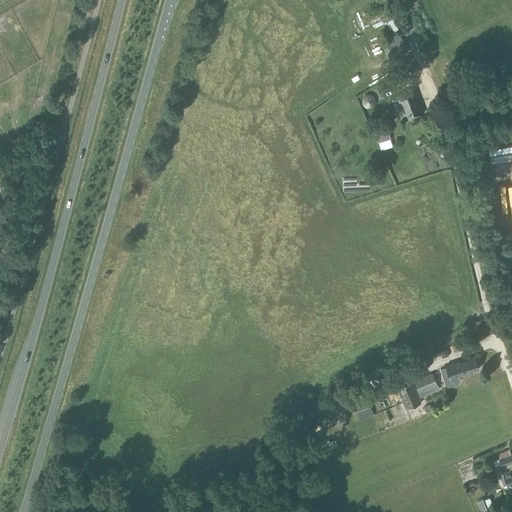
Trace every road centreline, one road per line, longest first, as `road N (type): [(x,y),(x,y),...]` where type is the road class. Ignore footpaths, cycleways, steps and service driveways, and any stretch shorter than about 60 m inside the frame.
road 1 (primary): [(22,511),(169,0)]
road 2 (primary): [(122,0),(0,450)]
road 3 (unclassified): [(511,381),(435,108)]
